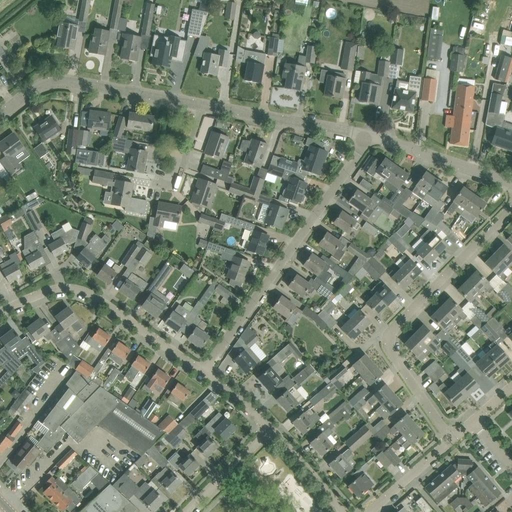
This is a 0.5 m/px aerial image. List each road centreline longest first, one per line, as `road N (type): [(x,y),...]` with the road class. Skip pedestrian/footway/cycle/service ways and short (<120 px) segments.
road 1 (residential): [(451,440),(390,357),(387,337),(511,206)]
road 2 (residential): [(203,371),(370,136)]
road 3 (residential): [(0,315),(46,293),(78,293),(203,371)]
road 4 (residential): [(203,104),(59,79),(0,114)]
road 5 (residential): [(370,136),(203,104)]
road 6 (residential): [(511,184),(370,136)]
